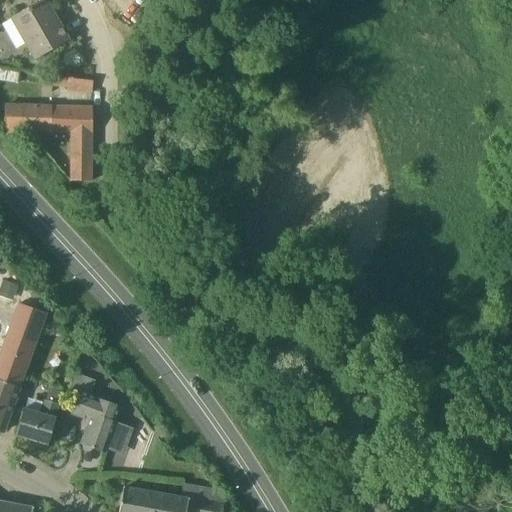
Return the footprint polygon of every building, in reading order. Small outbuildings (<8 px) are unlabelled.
[(47,2),(13,21),(36,60),(69,40),(60,25),(57,27),(44,5),(47,3),(47,2)] [(93,81),(43,76),(43,84),(68,86),(67,92),(92,93),(93,81)] [(93,108),(6,105),(4,129),(71,130),(70,181),(91,182),(92,133),(92,134),(93,108)] [(0,287),(0,296),(13,301),(18,285),(2,280),(0,287)] [(46,314),(18,304),(0,354),(0,430),(3,432),(46,314)] [(61,334),(58,321),(45,324),(48,337),(61,334)] [(90,395),(95,381),(74,374),(70,389),(80,393),(71,414),(89,421),(80,444),(105,453),(107,449),(123,456),(133,429),(116,422),(122,408),(90,395)] [(62,387),(70,389),(72,380),(65,378),(62,387)] [(46,401),(44,400),(40,414),(24,409),(16,436),(48,445),(57,419),(54,418),(59,405),(58,405),(46,401)] [(216,489),(183,485),(181,496),(123,488),(118,511),(221,511),(223,504),(216,489)] [(0,511),(32,511),(34,508),(0,501),(0,511)]
